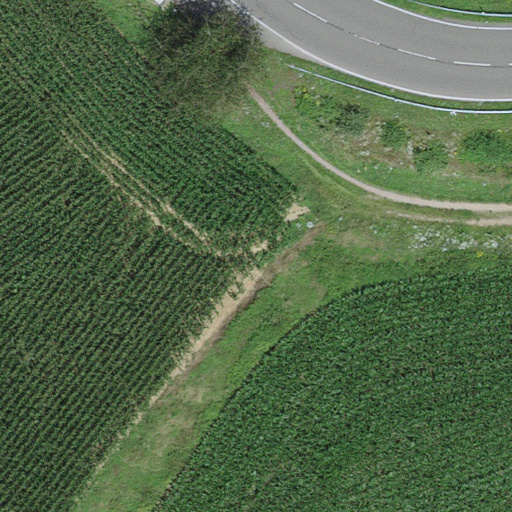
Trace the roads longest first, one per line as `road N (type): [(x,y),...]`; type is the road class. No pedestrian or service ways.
road 1 (secondary): [(511,65),(476,67),(385,47),(304,0)]
road 2 (track): [(511,200),(429,206),(344,175)]
